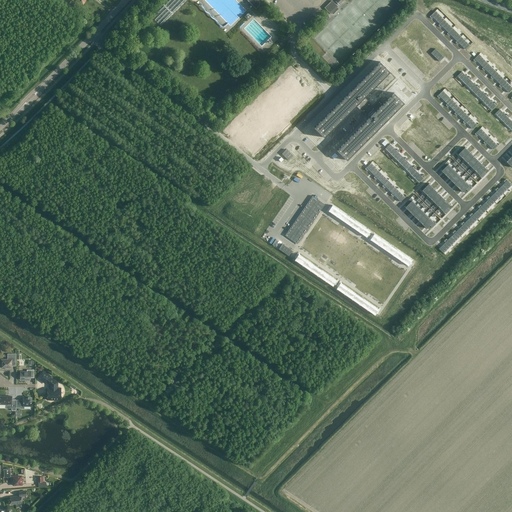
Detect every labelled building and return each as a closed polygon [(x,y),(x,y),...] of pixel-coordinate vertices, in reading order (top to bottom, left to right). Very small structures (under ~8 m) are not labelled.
[(247,0),(256,9),(259,5),(259,0),(247,0)] [(333,14),(339,9),(337,7),(337,6),(332,1),(325,8),(330,13),(331,12),(333,14)] [(436,9),(431,13),(433,16),(440,22),(444,18),(436,9)] [(444,18),(440,22),(442,24),(448,31),(453,26),(444,18)] [(453,26),(448,31),(450,33),(457,39),(461,35),(453,26)] [(461,35),(457,39),(459,41),(465,48),(470,43),(461,35)] [(479,53),(475,57),(477,59),(483,66),(488,61),(479,53)] [(380,61),(314,127),(324,137),(356,105),(368,118),(336,149),(346,159),(404,102),(394,92),(383,102),(379,98),(373,105),(364,96),(390,71),(380,61)] [(488,61),(483,66),(485,68),(492,74),(496,70),(488,61)] [(462,70),(458,74),(466,83),(470,78),(462,70)] [(496,70),(492,74),(494,76),(500,83),(505,79),(496,70)] [(470,78),(466,83),(475,91),(479,87),(477,85),(470,78)] [(511,85),(505,79),(500,83),(502,85),(509,91),(511,88),(511,85)] [(479,87),(475,91),(483,100),(488,96),(486,93),(479,87)] [(443,89),(438,93),(440,96),(447,102),(451,98),(443,89)] [(488,96),(483,100),(492,109),(496,104),(494,102),(488,96)] [(451,98),(447,102),(449,104),(455,111),(460,106),(451,98)] [(460,106),(455,111),(458,113),(464,119),(468,115),(460,106)] [(500,108),(495,112),(504,121),(508,116),(500,108)] [(468,115),(464,119),(466,121),(473,128),(477,123),(468,115)] [(480,127),(476,131),(478,133),(485,140),(489,135),(480,127)] [(489,135),(485,140),(487,142),(493,148),(498,144),(489,135)] [(389,142),(385,147),(394,155),(398,151),(389,142)] [(461,146),(456,151),(458,153),(459,152),(463,157),(470,150),(465,146),(463,148),(461,146)] [(470,150),(463,157),(467,161),(474,155),(470,150)] [(398,151),(394,155),(402,164),(407,159),(405,157),(398,151)] [(474,155),(467,161),(472,165),(478,159),(474,155)] [(407,159),(402,164),(411,173),(415,168),(407,159)] [(478,159),(472,165),(476,170),(482,163),(478,159)] [(444,167),(442,169),(446,174),(453,167),(448,163),(449,162),(447,160),(442,165),(444,167)] [(370,161),(366,166),(368,168),(374,174),(379,170),(370,161)] [(482,163),(476,170),(480,174),(480,175),(482,177),(487,172),(485,170),(487,168),(482,163)] [(453,167),(446,174),(450,178),(457,172),(453,167)] [(415,168),(411,173),(419,181),(424,177),(415,168)] [(379,170),(374,174),(377,177),(383,183),(387,179),(379,170)] [(457,172),(450,178),(455,182),(461,176),(457,172)] [(461,176),(455,182),(459,187),(465,180),(461,176)] [(387,179),(383,183),(385,185),(392,192),(396,187),(387,179)] [(505,181),(499,187),(503,192),(511,183),(508,179),(505,181)] [(465,180),(459,187),(463,191),(465,189),(468,191),(473,186),(471,184),(470,185),(465,180)] [(425,182),(420,187),(422,189),(427,193),(433,186),(429,182),(427,184),(425,182)] [(433,186),(427,193),(431,197),(438,191),(433,186)] [(396,187),(392,192),(394,194),(400,200),(405,196),(396,187)] [(497,190),(490,196),(495,200),(503,192),(499,187),(497,190)] [(438,191),(431,197),(435,202),(442,195),(438,191)] [(442,195),(435,202),(440,206),(446,199),(442,195)] [(312,196),(285,235),(297,244),(325,204),(312,196)] [(408,203),(405,206),(410,210),(416,203),(412,199),(413,198),(411,196),(406,201),(408,203)] [(488,198),(482,205),(486,209),(495,200),(490,196),(488,198)] [(446,199),(440,206),(444,210),(443,211),(445,213),(451,208),(448,206),(451,204),(446,199)] [(416,203),(410,210),(414,214),(421,208),(416,203)] [(332,205),(328,211),(366,237),(370,231),(332,205)] [(480,207),(473,213),(477,218),(486,209),(482,205),(480,207)] [(421,208),(414,214),(418,219),(425,212),(421,208)] [(425,212),(418,219),(423,223),(429,216),(425,212)] [(471,215),(464,222),(469,226),(477,218),(473,213),(471,215)] [(429,216),(423,223),(427,227),(429,225),(431,227),(436,222),(434,220),(434,221),(429,216)] [(462,224),(456,230),(460,235),(469,226),(464,222),(462,224)] [(454,232),(447,239),(452,243),(460,235),(456,230),(454,232)] [(374,234),(370,239),(408,265),(412,260),(374,234)] [(445,241),(439,247),(443,252),(452,243),(447,239),(445,241)] [(282,244),(279,249),(289,256),(292,251),(282,244)] [(299,254),(295,260),(333,286),(337,280),(299,254)] [(340,283),(336,288),(375,315),(378,309),(340,283)] [(1,368),(12,368),(12,361),(15,361),(15,354),(8,354),(8,359),(1,359),(1,368)] [(34,370),(27,370),(27,372),(20,372),(20,375),(19,375),(19,378),(19,379),(20,379),(20,380),(30,380),(30,376),(34,376),(34,370)] [(51,376),(43,371),(38,378),(46,383),(47,382),(52,385),(52,388),(47,388),(47,400),(56,400),(56,401),(62,397),(60,393),(61,393),(61,388),(57,388),(57,383),(50,378),(51,376)] [(12,404),(12,411),(16,411),(16,407),(16,400),(12,400),(12,396),(0,396),(0,404),(12,404)] [(23,406),(32,406),(32,397),(23,397),(23,400),(19,400),(16,400),(16,407),(19,407),(23,407),(23,406)] [(21,476),(13,476),(13,485),(22,484),(21,476)] [(22,503),(21,496),(26,495),(26,491),(19,492),(20,496),(10,497),(11,504),(22,503)]
